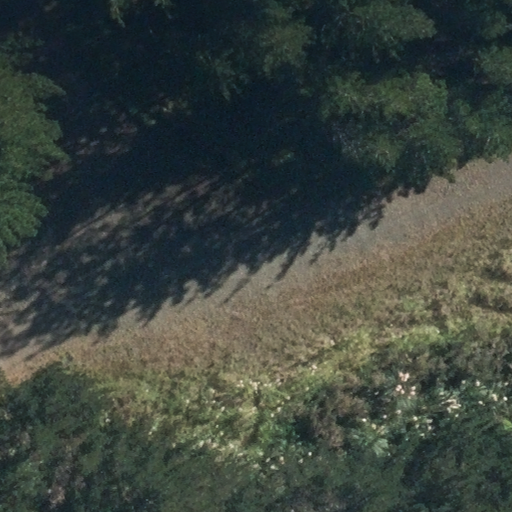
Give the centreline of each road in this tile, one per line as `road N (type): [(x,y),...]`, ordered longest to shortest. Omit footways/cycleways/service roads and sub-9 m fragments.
road 1 (track): [(0,340),(146,276),(511,148)]
road 2 (track): [(17,332),(40,153),(26,0)]
